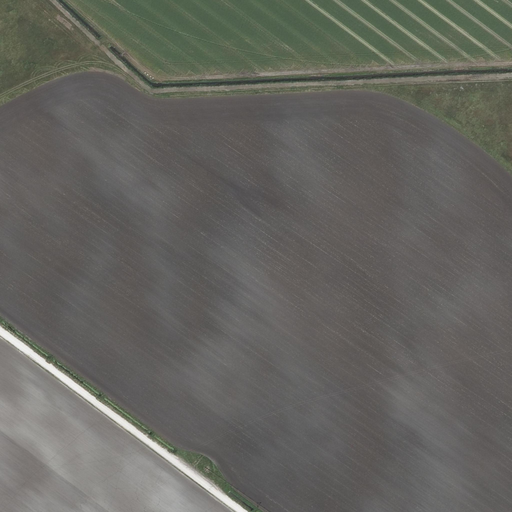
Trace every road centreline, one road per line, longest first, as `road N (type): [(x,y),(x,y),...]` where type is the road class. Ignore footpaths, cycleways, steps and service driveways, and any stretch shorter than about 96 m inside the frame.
road 1 (track): [(511,86),(155,90),(105,62),(53,73),(0,100)]
road 2 (track): [(243,511),(0,329)]
